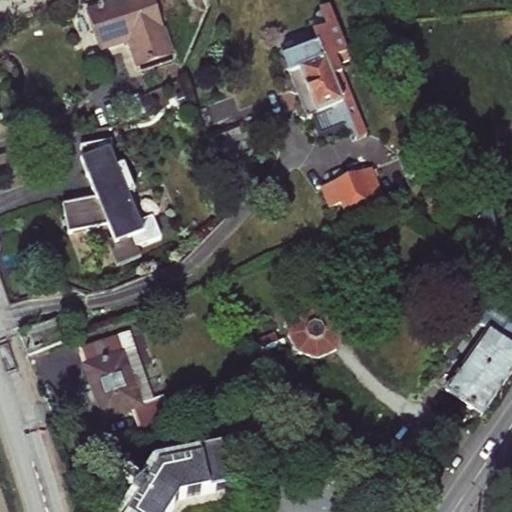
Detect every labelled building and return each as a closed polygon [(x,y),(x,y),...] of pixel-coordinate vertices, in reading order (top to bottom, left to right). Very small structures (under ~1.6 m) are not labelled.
[(128,41),(137,69),(172,56),(153,0),(122,0),(86,13),(100,51),(128,41)] [(299,117),(306,120),(315,118),(322,134),(341,125),(349,130),(355,125),(344,94),(338,97),(329,73),(325,62),(346,53),(329,8),(320,12),(312,22),(311,31),(318,47),(283,60),(290,78),(286,83),(289,91),(294,90),(299,103),(296,108),(299,117)] [(350,64),(346,53),(325,62),(329,73),(350,64)] [(441,90),(457,127),(484,116),(470,79),(441,90)] [(133,107),(148,101),(146,93),(130,99),(133,107)] [(153,113),(148,101),(133,107),(137,118),(153,113)] [(58,203),(63,233),(102,226),(107,239),(102,241),(112,264),(136,255),(133,245),(158,236),(149,216),(136,221),(125,195),(132,192),(120,164),(114,167),(109,139),(77,145),(83,175),(95,173),(97,183),(87,187),(91,197),(58,203)] [(342,204),(346,215),(347,217),(373,204),(369,193),(379,190),(372,171),(323,190),(331,208),(342,204)] [(369,193),(373,204),(383,200),(379,190),(369,193)] [(342,204),(331,208),(336,219),(346,215),(342,204)] [(511,313),(494,302),(473,331),(482,337),(445,391),(474,411),(470,416),(478,422),(511,372),(511,313)] [(331,349),(338,334),(338,329),(328,315),(312,312),(298,321),(294,334),(300,349),(316,356),(331,349)] [(22,331),(30,354),(65,340),(57,319),(22,331)] [(129,332),(80,350),(104,418),(131,409),(139,428),(170,416),(164,397),(154,400),(129,332)] [(275,333),(258,340),(262,349),(278,341),(275,333)] [(229,444),(152,459),(137,483),(127,477),(121,480),(122,485),(132,492),(119,511),(171,511),(181,497),(238,485),(229,444)] [(355,478),(325,457),(316,469),(333,481),(330,485),(343,494),(355,478)]
